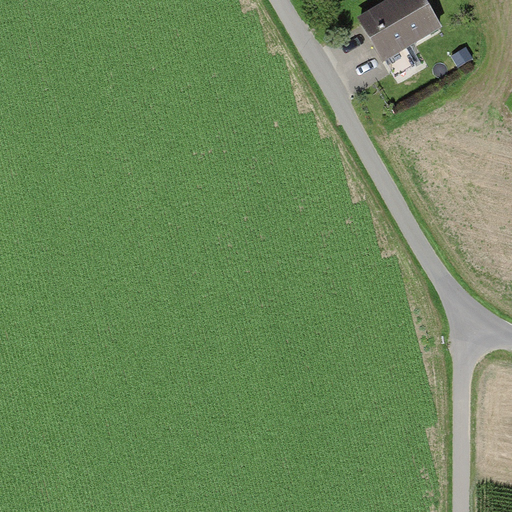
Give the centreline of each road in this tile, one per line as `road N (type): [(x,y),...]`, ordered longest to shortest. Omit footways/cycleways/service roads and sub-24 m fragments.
road 1 (unclassified): [(280,0),(472,327)]
road 2 (unclassified): [(462,511),(472,327)]
